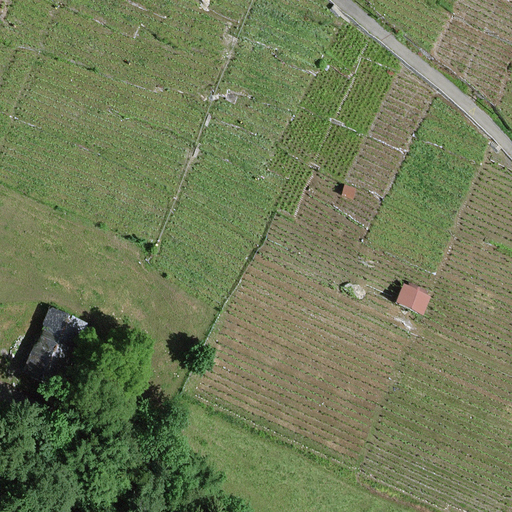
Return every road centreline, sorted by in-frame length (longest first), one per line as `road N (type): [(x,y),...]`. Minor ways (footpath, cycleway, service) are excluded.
road 1 (unclassified): [(194,511),(0,390)]
road 2 (unclassified): [(339,0),(511,149)]
